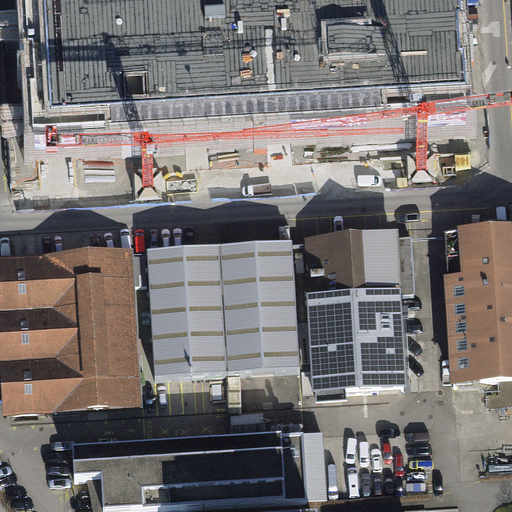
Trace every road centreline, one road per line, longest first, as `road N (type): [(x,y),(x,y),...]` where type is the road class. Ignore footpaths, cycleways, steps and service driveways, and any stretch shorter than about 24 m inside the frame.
road 1 (residential): [(0,223),(504,192)]
road 2 (residential): [(504,192),(491,0)]
